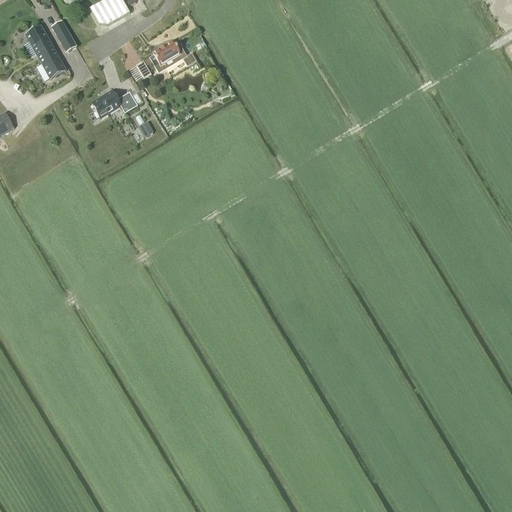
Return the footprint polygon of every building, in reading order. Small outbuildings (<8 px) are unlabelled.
[(107,28),(129,15),(121,0),(106,0),(89,10),(99,27),(107,28)] [(65,55),(76,49),(62,23),(51,29),(65,55)] [(41,28),(24,37),(28,45),(35,57),(36,59),(53,50),(41,28)] [(152,57),(148,60),(157,76),(181,62),(185,69),(195,62),(190,54),(185,58),(177,44),(173,46),(172,44),(152,56),(152,57)] [(53,50),(36,59),(41,67),(48,81),(49,82),(66,73),(53,50)] [(150,77),(142,64),(135,68),(143,81),(150,77)] [(89,105),(98,121),(119,109),(123,116),(135,109),(128,95),(115,102),(110,93),(89,105)] [(0,137),(13,130),(4,114),(0,116),(0,137)] [(147,124),(137,129),(143,140),(152,135),(147,124)]
